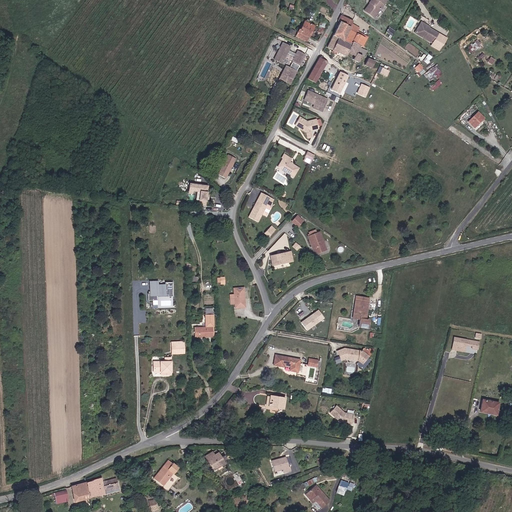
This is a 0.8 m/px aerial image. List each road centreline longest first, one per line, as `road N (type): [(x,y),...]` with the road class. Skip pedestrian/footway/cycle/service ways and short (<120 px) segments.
road 1 (residential): [(511,476),(359,447),(146,443)]
road 2 (unclassified): [(272,315),(238,240),(237,201),(342,0)]
road 3 (tertiary): [(272,315),(319,280),(454,247)]
road 4 (tertiary): [(146,443),(212,404),(272,315)]
road 5 (tertiary): [(0,500),(146,443)]
